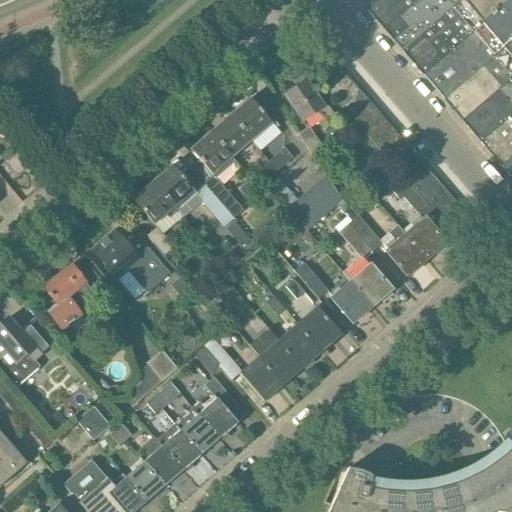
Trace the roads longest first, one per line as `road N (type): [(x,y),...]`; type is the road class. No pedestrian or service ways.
road 1 (residential): [(214,511),(511,253)]
road 2 (residential): [(0,247),(279,5),(297,0)]
road 3 (residential): [(511,225),(339,15),(303,0)]
